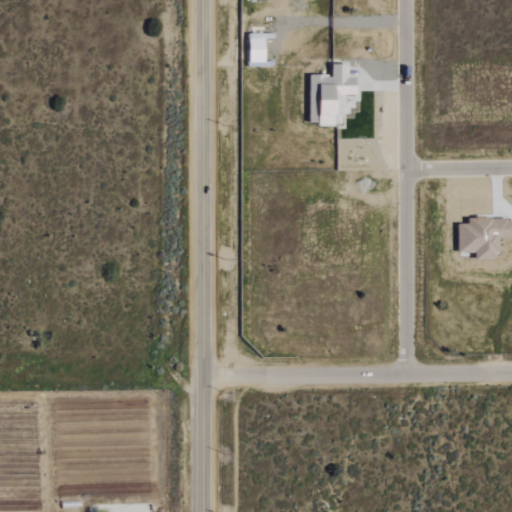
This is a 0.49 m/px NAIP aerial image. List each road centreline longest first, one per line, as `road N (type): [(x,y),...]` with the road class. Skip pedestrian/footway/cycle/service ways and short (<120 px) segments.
road 1 (tertiary): [(203,0),(205,511)]
road 2 (residential): [(406,0),(405,376)]
road 3 (residential): [(206,377),(511,374)]
